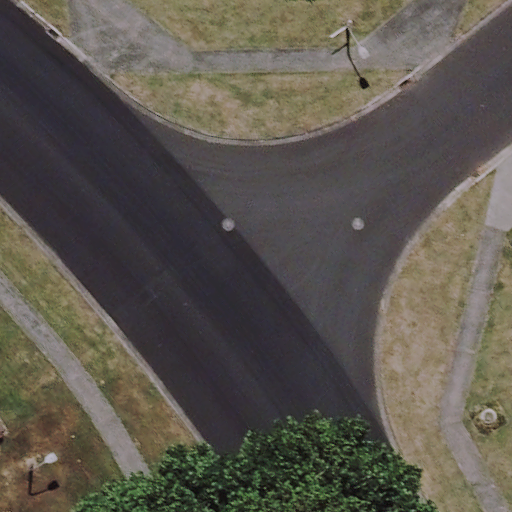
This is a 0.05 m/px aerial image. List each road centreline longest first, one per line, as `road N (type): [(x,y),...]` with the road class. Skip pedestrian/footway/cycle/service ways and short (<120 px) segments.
road 1 (residential): [(226,286),(511,68)]
road 2 (residential): [(226,286),(0,92)]
road 3 (residential): [(346,511),(226,286)]
